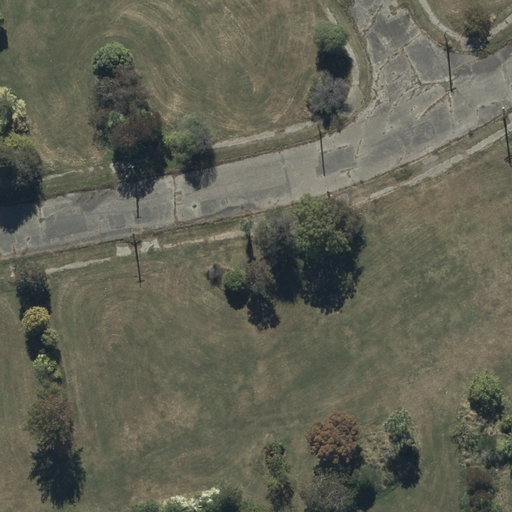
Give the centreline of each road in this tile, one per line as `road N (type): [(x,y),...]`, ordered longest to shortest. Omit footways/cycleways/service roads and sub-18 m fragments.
road 1 (track): [(0,235),(270,183),(361,153),(511,75)]
road 2 (track): [(436,119),(373,0)]
